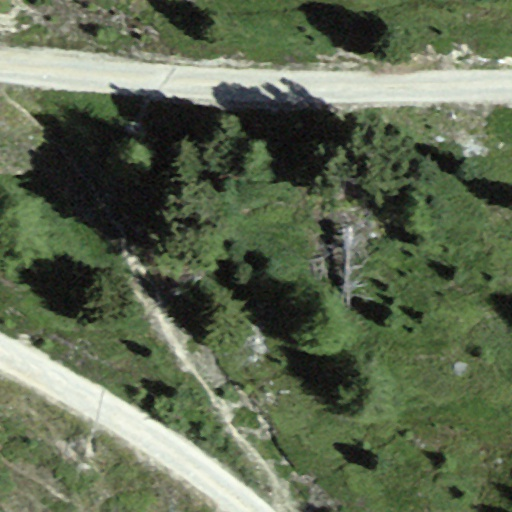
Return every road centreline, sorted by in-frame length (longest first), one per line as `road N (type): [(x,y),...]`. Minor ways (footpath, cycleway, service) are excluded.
road 1 (track): [(511,87),(353,96),(95,78),(0,62)]
road 2 (track): [(0,368),(175,464),(238,511)]
